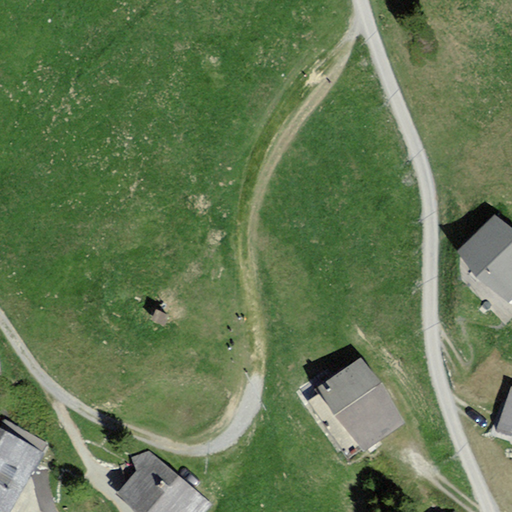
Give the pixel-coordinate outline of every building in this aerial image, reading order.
[(511,237),(497,222),(467,252),(509,295),(511,292),(511,237)] [(402,419),(361,361),(323,388),(363,446),(402,419)] [(511,386),(511,387),(497,431),(511,435),(511,386)] [(0,511),(5,511),(40,454),(0,430),(0,511)] [(201,511),(208,504),(148,452),(134,469),(142,477),(128,494),(148,511),(201,511)]
